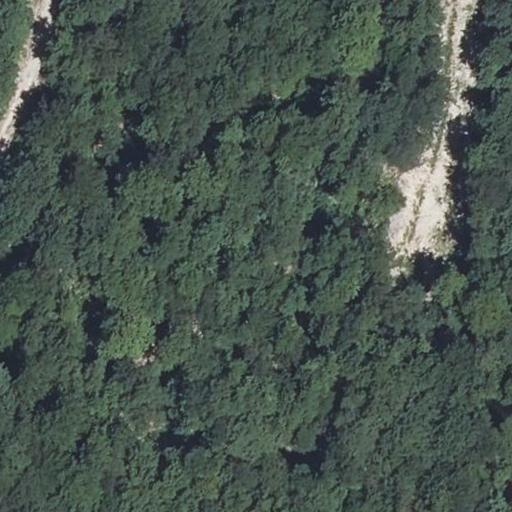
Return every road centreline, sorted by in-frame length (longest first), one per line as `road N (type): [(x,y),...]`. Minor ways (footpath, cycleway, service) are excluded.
road 1 (track): [(464,0),(436,218)]
road 2 (track): [(0,157),(36,81),(57,0)]
